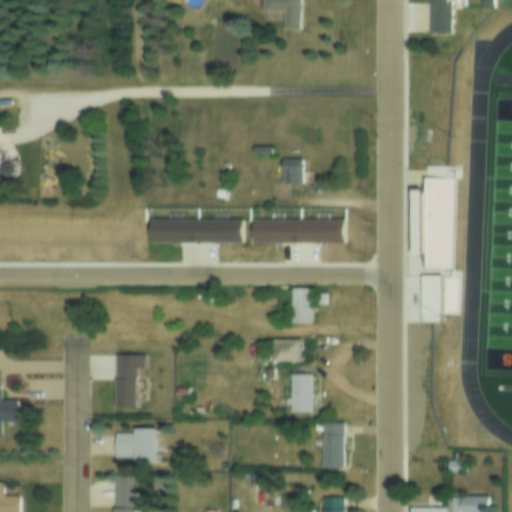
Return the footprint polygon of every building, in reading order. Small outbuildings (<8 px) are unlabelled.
[(299,0),(299,31),(282,31),(282,11),(262,12),(262,0),(299,0)] [(426,0),(449,0),(449,33),(429,33),(429,6),(426,6),(426,0)] [(271,145),(271,157),(252,157),(252,145),(271,145)] [(281,159),(300,159),(300,184),(281,184),(281,159)] [(0,167),(1,167),(4,165),(9,165),(12,167),(12,174),(10,177),(4,177),(2,174),(0,174),(0,167)] [(450,270),(451,201),(439,201),(439,180),(424,179),(424,194),(419,194),(417,269),(450,270)] [(192,212),(169,212),(169,221),(192,221),(192,212)] [(251,219),(341,218),(341,242),(251,243),(251,219)] [(239,219),(239,243),(148,244),(148,219),(239,219)] [(292,262),(292,235),(269,235),(269,262),(292,262)] [(290,289),(310,289),(310,327),(290,327),(290,289)] [(316,294),(325,294),(326,307),(316,307),(316,294)] [(271,340),(299,340),(299,364),(271,364),(271,340)] [(144,355),(144,370),(135,370),(135,410),(114,411),(114,355),(144,355)] [(289,375),(309,375),(309,414),(289,415),(289,375)] [(174,388),(185,387),(185,395),(174,395),(174,388)] [(0,400),(15,400),(16,422),(0,422),(0,400)] [(321,423),(341,423),(341,471),(321,471),(321,423)] [(132,433),(132,431),(152,431),(152,466),(132,466),(132,456),(114,456),(114,433),(132,433)] [(446,460),(457,460),(457,470),(446,471),(446,460)] [(113,511),(113,476),(133,475),(133,511),(113,511)] [(0,511),(0,483),(2,483),(2,497),(18,497),(18,511),(0,511)] [(321,511),(321,493),(341,493),(341,511),(321,511)] [(488,495),(488,511),(408,511),(408,508),(444,507),(444,495),(488,495)]
